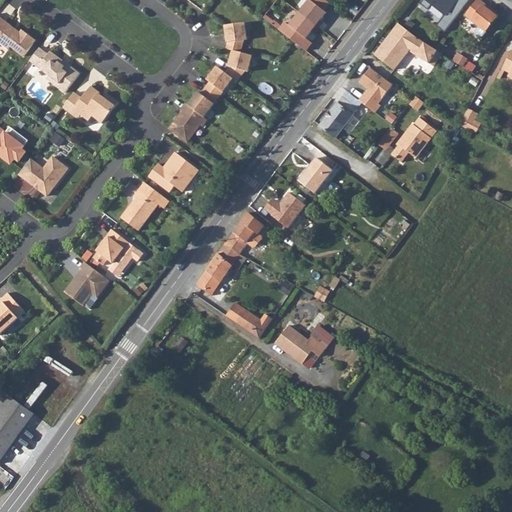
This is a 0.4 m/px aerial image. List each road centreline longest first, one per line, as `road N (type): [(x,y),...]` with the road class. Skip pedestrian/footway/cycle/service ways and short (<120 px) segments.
road 1 (secondary): [(7,511),(388,0)]
road 2 (residential): [(38,231),(66,230),(133,135),(152,89)]
road 3 (residential): [(34,0),(152,89)]
